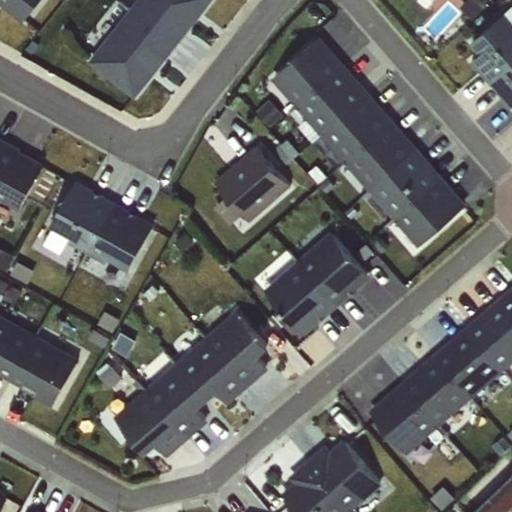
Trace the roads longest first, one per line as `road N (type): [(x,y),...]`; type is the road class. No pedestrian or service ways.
road 1 (residential): [(511,235),(258,466),(218,492),(133,510),(92,493),(0,430)]
road 2 (residential): [(0,73),(157,157),(281,0)]
road 3 (residential): [(349,0),(511,190)]
